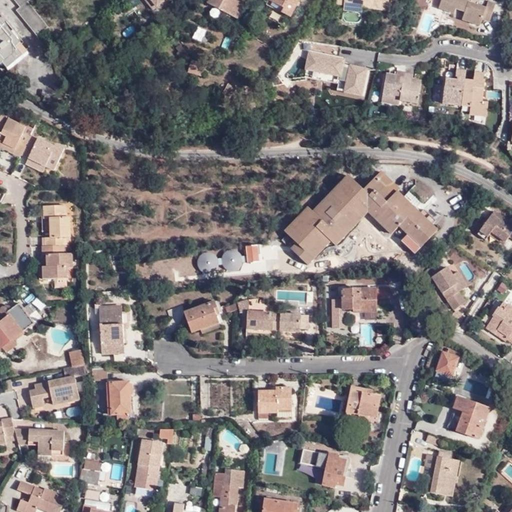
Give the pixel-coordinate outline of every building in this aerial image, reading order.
[(36,34),(47,24),(27,0),(13,0),(18,6),(15,8),(36,34)] [(244,0),(208,0),(207,1),(236,17),(244,0)] [(266,0),(264,3),(289,15),(296,0),(266,0)] [(389,0),(336,0),(336,3),(344,4),(345,4),(345,0),(346,0),(363,2),(363,6),(389,9),(389,0)] [(344,4),(344,9),(363,11),(363,6),(363,2),(346,0),(345,0),(345,4),(344,4)] [(496,2),(488,0),(487,0),(486,6),(469,1),(469,0),(440,0),(438,6),(455,12),(456,8),(464,11),(462,19),(480,25),(482,19),(490,21),(496,2)] [(178,6),(169,14),(173,20),(183,12),(178,6)] [(27,51),(19,42),(12,32),(0,18),(0,59),(7,68),(27,51)] [(197,27),(193,38),(202,41),(206,30),(197,27)] [(12,32),(19,42),(22,40),(14,30),(12,32)] [(204,57),(189,53),(184,69),(200,74),(204,57)] [(349,72),(345,90),(363,94),(369,71),(376,72),(378,68),(348,60),(345,71),(349,72)] [(470,103),(470,106),(469,114),(486,116),(487,101),(482,100),(484,81),(483,81),(484,73),(475,72),(474,79),(465,79),(466,70),(456,69),(455,75),(457,76),(457,80),(453,79),(445,78),(441,103),(461,105),(461,101),(470,103)] [(413,73),(396,70),(395,74),(386,72),(380,100),(398,103),(398,99),(416,102),(421,79),(412,77),(413,73)] [(233,86),(226,80),(215,96),(222,101),(233,86)] [(20,153),(30,133),(23,130),(25,125),(7,117),(1,131),(0,130),(0,146),(18,155),(20,153)] [(55,145),(30,133),(20,153),(27,157),(45,166),(54,170),(65,148),(56,143),(55,145)] [(43,171),(45,166),(27,157),(25,163),(43,171)] [(290,251),(306,266),(329,242),(333,246),(367,212),(390,235),(398,226),(420,247),(436,230),(431,225),(434,221),(423,210),(418,214),(396,191),(397,189),(380,172),(362,190),(347,176),(312,212),(306,208),(283,233),(295,244),(290,251)] [(407,195),(416,205),(420,201),(411,191),(407,195)] [(43,245),(63,244),(66,244),(66,237),(71,236),(70,216),(66,216),(65,204),(43,205),(43,218),(47,218),(48,236),(43,237),(43,245)] [(487,237),(488,235),(490,232),(504,241),(511,231),(511,230),(511,220),(510,219),(507,222),(492,211),(479,231),(487,237)] [(476,234),(485,240),(487,237),(479,231),(476,234)] [(488,235),(502,245),(504,241),(490,232),(488,235)] [(382,257),(390,251),(381,240),(373,246),(382,257)] [(43,245),(41,245),(41,253),(44,253),(45,265),(41,265),(41,278),(66,277),(66,268),(72,268),(71,252),(63,253),(63,244),(43,245)] [(239,251),(240,266),(272,263),(271,248),(239,251)] [(459,290),(450,275),(445,267),(429,277),(451,310),(463,303),(456,291),(459,290)] [(456,271),(450,275),(459,290),(465,287),(456,271)] [(390,289),(342,289),(342,309),(362,309),(362,312),(377,312),(377,298),(391,298),(390,289)] [(503,306),(511,311),(511,301),(508,299),(503,306)] [(246,300),(236,302),(238,310),(238,312),(247,312),(247,303),(246,300)] [(192,333),(201,329),(218,323),(219,322),(215,310),(217,309),(214,301),(184,312),(192,333)] [(0,348),(3,347),(13,338),(34,320),(18,302),(9,310),(4,304),(0,306),(0,348)] [(226,314),(236,310),(238,310),(236,302),(224,307),(226,314)] [(511,328),(511,327),(511,311),(503,306),(503,307),(498,305),(495,310),(493,309),(488,317),(490,318),(483,330),(491,335),(493,332),(505,338),(503,340),(509,345),(511,341),(511,328)] [(121,324),(124,323),(123,307),(102,307),(102,313),(120,313),(121,324)] [(455,310),(448,321),(457,327),(464,316),(455,310)] [(273,330),(281,331),(301,332),(302,315),(282,314),(274,314),(274,313),(248,312),(247,329),(273,331),(273,330)] [(125,353),(124,323),(121,324),(120,313),(102,313),(103,353),(125,353)] [(218,323),(201,329),(203,333),(220,327),(218,323)] [(502,343),(503,340),(505,338),(493,332),(491,335),(491,336),(502,343)] [(13,338),(3,347),(7,351),(17,342),(13,338)] [(69,352),(72,367),(84,364),(81,349),(69,352)] [(433,375),(449,381),(459,353),(449,350),(448,353),(443,351),(433,375)] [(72,367),(63,368),(66,378),(68,383),(58,385),(57,380),(40,384),(41,389),(36,390),(30,391),(34,408),(45,405),(43,398),(52,396),(54,405),(80,399),(75,378),(88,375),(88,363),(84,364),(72,367)] [(107,367),(91,368),(91,379),(107,379),(107,367)] [(110,415),(116,415),(127,414),(127,398),(130,398),(130,382),(123,382),(123,379),(107,379),(107,382),(109,382),(110,415)] [(366,392),(366,389),(351,386),(346,414),(359,417),(360,414),(376,417),(380,395),(372,394),(366,392)] [(291,388),(281,388),(281,391),(276,392),(259,391),(259,412),(268,412),(270,412),(277,413),(278,410),(291,409),(291,388)] [(487,408),(456,398),(452,409),(456,411),(457,411),(462,413),(461,418),(456,433),(477,440),(487,408)] [(127,414),(116,415),(116,424),(128,423),(127,414)] [(193,415),(193,423),(202,423),(201,415),(193,415)] [(15,429),(11,418),(0,420),(0,444),(5,444),(5,442),(4,437),(16,435),(15,429)] [(17,440),(19,445),(30,445),(30,431),(15,429),(16,435),(17,440)] [(173,446),(175,432),(162,430),(161,439),(169,440),(168,445),(173,446)] [(30,431),(30,445),(39,446),(39,431),(30,431)] [(39,431),(39,446),(38,455),(63,457),(65,432),(39,431)] [(437,438),(423,433),(421,440),(435,445),(437,438)] [(134,487),(136,487),(154,491),(156,491),(164,443),(143,439),(134,487)] [(326,467),(322,484),(331,486),(332,482),(344,485),(347,476),(343,476),(347,459),(339,457),(340,454),(329,452),(329,453),(304,448),(301,461),(326,467)] [(422,466),(430,467),(432,454),(423,453),(422,466)] [(457,457),(448,456),(437,455),(432,454),(430,467),(427,491),(452,494),(457,457)] [(268,466),(257,466),(256,476),(257,476),(257,480),(267,480),(268,466)] [(82,469),(79,481),(103,486),(105,473),(82,469)] [(244,472),(225,470),(225,475),(215,474),(213,496),(222,497),(220,511),(235,511),(238,488),(242,488),(244,472)] [(44,505),(43,509),(52,511),(60,511),(66,495),(45,487),(44,489),(21,481),(18,490),(24,492),(32,495),(30,501),(22,498),(18,509),(25,511),(36,511),(39,507),(39,504),(44,505)] [(154,491),(136,487),(134,495),(153,498),(154,491)] [(32,495),(24,492),(22,498),(30,501),(32,495)] [(296,511),(298,503),(265,498),(262,511),(296,511)] [(92,510),(107,511),(109,511),(111,504),(85,500),(84,506),(92,507),(92,510)]
